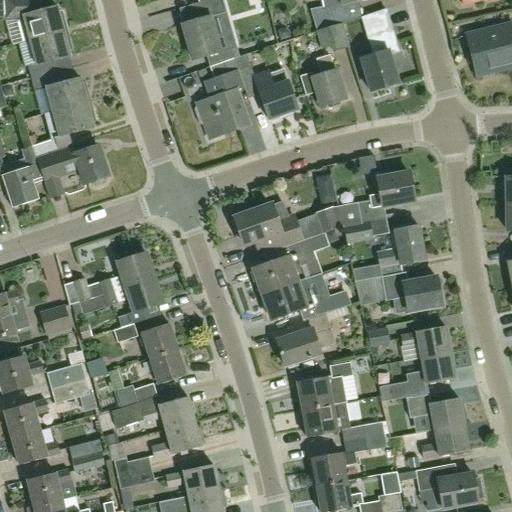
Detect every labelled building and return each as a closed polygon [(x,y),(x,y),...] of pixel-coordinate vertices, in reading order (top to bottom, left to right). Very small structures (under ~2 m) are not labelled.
[(30,40),(64,32),(62,23),(65,19),(63,11),(58,10),(57,6),(37,11),(34,0),(5,0),(6,17),(6,21),(7,21),(19,20),(24,41),(30,40)] [(174,0),(175,12),(197,10),(195,0),(174,0)] [(203,20),(183,26),(193,61),(207,58),(221,54),(210,18),(225,14),(221,0),(214,0),(199,4),(203,20)] [(343,6),(359,3),(371,1),(371,0),(321,0),(323,7),(310,10),(316,33),(342,24),(346,23),(343,6)] [(362,11),(365,21),(381,17),(378,7),(362,11)] [(342,24),(316,33),(321,50),(331,48),(333,54),(349,49),(342,24)] [(511,25),(467,36),(477,77),(511,68),(511,25)] [(389,31),(368,37),(374,56),(361,60),(370,92),(399,84),(390,55),(399,52),(392,30),(389,31)] [(66,39),(64,32),(30,40),(36,65),(28,67),(29,67),(32,79),(55,73),(52,61),(68,56),(70,56),(69,52),(72,49),(70,41),(66,39)] [(207,58),(210,69),(234,60),(238,59),(235,50),(221,54),(207,58)] [(254,78),(254,79),(246,56),(234,60),(245,91),(248,100),(260,95),(268,120),(297,111),(288,83),(284,70),(268,75),(268,74),(254,78)] [(306,97),(318,93),(322,107),(327,106),(327,108),(330,109),(340,106),(341,104),(340,102),(345,100),(337,71),(335,72),(330,56),(317,60),(322,76),(314,79),(312,73),(299,77),(301,82),(306,97)] [(193,92),(198,106),(196,107),(194,110),(199,125),(203,126),(205,125),(210,140),(249,126),(238,93),(245,91),(234,60),(210,69),(213,79),(203,82),(209,100),(203,102),(198,90),(193,92)] [(50,101),(53,112),(87,103),(85,96),(88,92),(86,84),(81,82),(80,79),(75,80),(58,84),(55,73),(32,79),(35,92),(47,89),(50,101)] [(89,112),(87,103),(53,112),(59,137),(69,134),(93,128),(92,125),(95,121),(93,113),(89,112)] [(50,141),(32,147),(36,158),(59,151),(55,140),(50,141)] [(83,183),(90,181),(92,186),(94,187),(104,184),(105,182),(104,177),(107,176),(99,147),(75,154),(73,146),(59,151),(36,158),(42,178),(43,182),(80,171),(83,183)] [(42,178),(36,158),(32,147),(22,151),(27,167),(2,175),(12,208),(39,199),(33,181),(42,178)] [(377,174),(374,156),(358,159),(361,177),(377,174)] [(381,207),(414,201),(409,173),(376,179),(379,194),(368,196),(370,209),(381,207)] [(322,205),(337,202),(332,177),(316,180),(322,205)] [(261,256),(300,243),(324,235),(341,229),(341,228),(344,228),(343,227),(340,207),(334,208),(334,207),(295,222),(293,217),(288,219),(282,202),(235,219),(245,246),(256,242),(261,256)] [(385,224),(409,219),(407,206),(383,211),(385,224)] [(343,227),(344,228),(347,245),(373,240),(372,238),(370,222),(360,224),(343,227)] [(380,268),(381,274),(381,278),(402,274),(401,265),(425,260),(419,227),(395,231),(398,250),(378,254),(381,267),(380,268)] [(329,248),(324,235),(300,243),(304,256),(329,248)] [(125,288),(153,279),(145,254),(117,263),(121,276),(125,288)] [(260,295),(304,281),(295,256),(252,272),(260,295)] [(406,274),(402,274),(381,278),(381,274),(354,279),(355,283),(360,307),(378,304),(386,302),(386,303),(406,299),(409,313),(442,306),(437,278),(407,283),(406,274)] [(97,283),(98,283),(87,287),(84,278),(72,281),(72,282),(65,284),(71,305),(78,303),(114,291),(110,280),(110,279),(97,283)] [(114,291),(78,303),(82,315),(82,316),(105,308),(105,309),(129,300),(133,313),(130,314),(128,315),(118,318),(121,329),(113,331),(113,332),(134,326),(133,325),(158,317),(155,306),(161,304),(153,279),(125,288),(114,291)] [(345,293),(312,304),(304,281),(260,295),(269,322),(305,309),(309,320),(326,315),(346,309),(345,308),(350,306),(345,293)] [(7,304),(18,301),(15,291),(0,295),(0,338),(16,335),(15,331),(30,327),(26,314),(11,318),(7,304)] [(65,306),(39,314),(46,337),(47,337),(48,340),(72,333),(71,330),(72,330),(65,306)] [(326,315),(309,320),(303,322),(306,332),(276,342),(284,367),(321,355),(319,350),(329,347),(325,333),(331,331),(328,322),(326,315)] [(134,326),(113,332),(117,344),(137,337),(134,326)] [(149,361),(177,352),(169,326),(140,335),(149,361)] [(387,328),(384,328),(373,331),(366,333),(370,349),(390,345),(387,328)] [(421,359),(450,354),(446,328),(416,333),(416,335),(401,337),(403,349),(419,346),(421,359)] [(91,352),(78,356),(83,369),(95,364),(91,352)] [(177,352),(149,361),(157,387),(186,378),(177,352)] [(450,354),(421,359),(423,373),(408,376),(410,388),(425,385),(425,386),(455,381),(450,354)] [(0,381),(4,395),(31,387),(28,377),(42,373),(39,363),(25,367),(22,358),(0,364),(0,381)] [(297,384),(302,411),(333,406),(346,404),(341,378),(352,376),(350,363),(329,367),(331,378),(297,384)] [(51,390),(85,380),(81,365),(46,375),(51,390)] [(90,395),(85,380),(51,390),(55,405),(90,395)] [(125,382),(111,387),(115,399),(129,395),(125,382)] [(153,385),(133,391),(137,404),(157,397),(153,385)] [(162,420),(165,431),(195,423),(188,399),(160,406),(157,397),(137,404),(128,407),(111,413),(117,430),(143,421),(144,425),(162,420)] [(11,439),(40,431),(35,414),(48,411),(45,400),(4,412),(11,439)] [(434,431),(464,426),(459,400),(429,406),(429,407),(414,410),(416,422),(431,419),(434,431)] [(384,436),(382,424),(351,429),(346,404),(333,406),(302,411),(307,439),(338,434),(337,431),(342,431),(344,443),(384,436)] [(195,423),(165,431),(168,444),(151,449),(154,460),(172,455),(172,456),(202,448),(195,423)] [(468,453),(464,426),(434,431),(436,446),(421,448),(423,459),(438,456),(438,458),(468,453)] [(40,431),(11,439),(19,466),(61,454),(58,443),(44,447),(40,431)] [(355,454),(366,452),(387,449),(384,436),(344,443),(346,453),(311,460),(316,487),(347,482),(344,467),(357,465),(355,454)] [(98,440),(68,448),(71,461),(101,453),(102,453),(98,440)] [(101,453),(71,461),(75,474),(104,466),(101,453)] [(390,474),(407,473),(406,454),(389,455),(390,474)] [(118,478),(118,479),(151,471),(148,458),(127,463),(126,459),(114,462),(117,478),(118,478)] [(188,498),(218,492),(213,466),(182,473),(182,474),(165,477),(168,489),(185,486),(188,498)] [(441,467),(415,472),(419,493),(439,490),(442,509),(477,503),(477,500),(483,499),(479,478),(473,479),(472,475),(443,480),(441,467)] [(28,510),(62,502),(57,484),(71,481),(68,470),(27,481),(34,508),(28,510)] [(151,471),(118,479),(121,490),(154,482),(151,471)] [(347,482),(316,487),(320,511),(339,511),(352,510),(347,482)] [(222,511),(218,492),(188,498),(190,511),(183,511),(222,511)] [(359,511),(398,511),(402,511),(399,494),(378,498),(379,503),(359,506),(359,511)] [(64,511),(62,502),(28,510),(28,511),(64,511)] [(104,511),(114,511),(112,502),(103,505),(104,511)]
